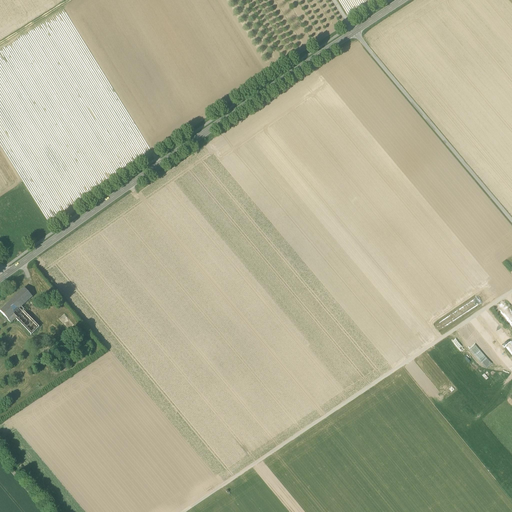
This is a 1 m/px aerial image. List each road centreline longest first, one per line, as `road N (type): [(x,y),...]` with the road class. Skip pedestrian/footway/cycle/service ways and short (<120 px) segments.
road 1 (tertiary): [(0,278),(354,31)]
road 2 (track): [(511,291),(183,511)]
road 3 (unclassified): [(354,31),(511,220)]
